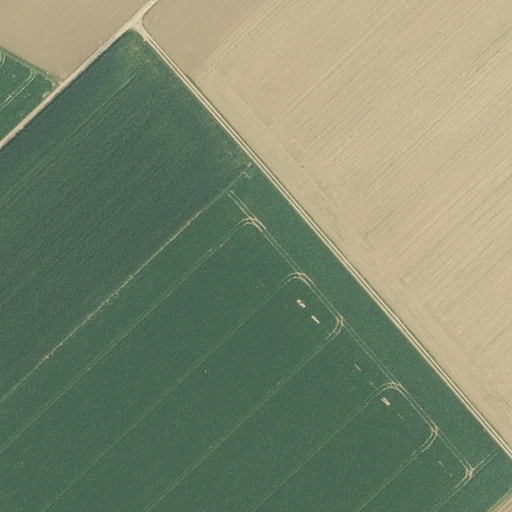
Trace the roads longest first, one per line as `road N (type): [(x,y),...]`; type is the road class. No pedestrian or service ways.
road 1 (track): [(132,22),(511,453)]
road 2 (track): [(0,146),(155,0)]
